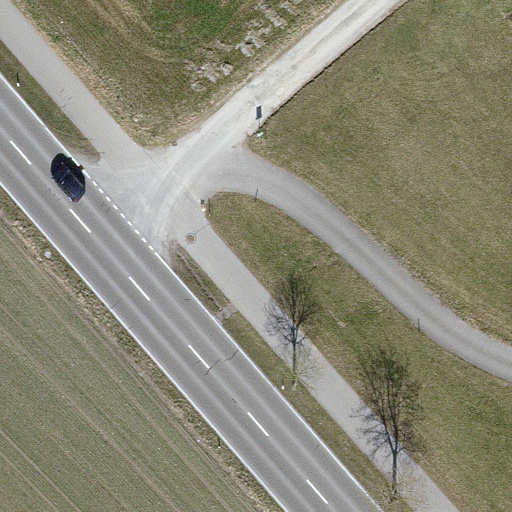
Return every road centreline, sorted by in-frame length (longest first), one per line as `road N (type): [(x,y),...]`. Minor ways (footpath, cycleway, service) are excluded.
road 1 (residential): [(93,239),(200,153),(288,193),(448,331),(511,367)]
road 2 (secondary): [(333,511),(93,239)]
road 3 (track): [(200,153),(379,0)]
road 4 (secondary): [(93,239),(0,131)]
